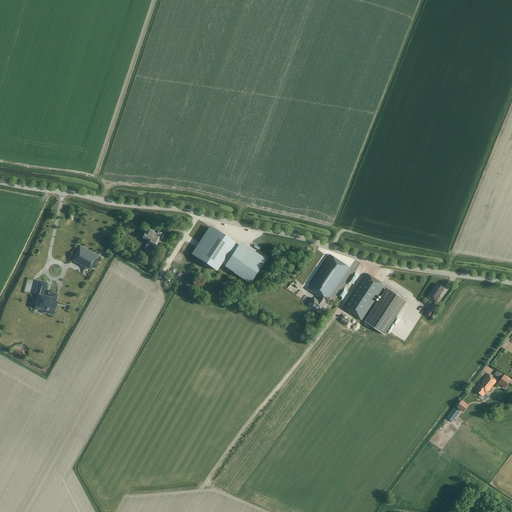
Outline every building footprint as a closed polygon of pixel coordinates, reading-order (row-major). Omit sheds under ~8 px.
[(210,227),(192,254),(216,270),(221,263),(222,264),(225,266),(251,283),(265,263),(238,246),(237,247),(234,245),(234,244),(234,243),(210,227)] [(156,231),(156,232),(149,229),(146,234),(145,233),(142,238),(148,241),(144,248),(154,253),(157,247),(156,246),(161,234),(156,231)] [(98,256),(79,246),(72,258),(92,269),(98,256)] [(320,298),(321,298),(326,301),(328,303),(331,299),(329,298),(350,267),(330,255),(307,289),(309,290),(320,298)] [(362,320),(382,288),(386,290),(365,322),(384,334),(406,301),(387,289),(384,287),(385,285),(367,273),(344,309),(362,320)] [(40,282),(38,281),(34,299),(33,298),(32,304),(37,305),(37,304),(40,305),(40,306),(41,307),(42,308),(46,309),(46,311),(47,312),(48,313),(49,313),(48,313),(52,314),(53,308),(55,308),(56,302),(55,301),(56,298),(56,296),(56,295),(55,294),(54,294),(49,293),(48,297),(43,296),(46,283),(44,283),(44,282),(40,281),(40,282)] [(438,284),(435,288),(434,288),(428,297),(436,303),(439,298),(438,297),(441,293),(444,288),(438,284)] [(323,304),(326,301),(321,298),(318,301),(314,298),(310,304),(320,311),(325,305),(323,304)] [(430,310),(429,311),(433,314),(438,307),(434,304),(430,310)] [(501,378),(504,374),(498,370),(495,375),(501,378)] [(489,375),(488,374),(482,382),(479,386),(480,387),(477,386),(475,389),(477,391),(483,396),(486,393),(487,394),(490,390),(497,381),(495,380),(496,380),(489,375)] [(511,380),(505,375),(498,383),(505,388),(511,380)] [(462,401),(463,402),(467,395),(465,394),(456,405),(458,406),(462,401)] [(457,407),(460,409),(463,411),(467,405),(463,402),(462,401),(458,406),(457,407)] [(458,411),(460,409),(457,407),(448,419),(453,423),(460,413),(458,411)]
